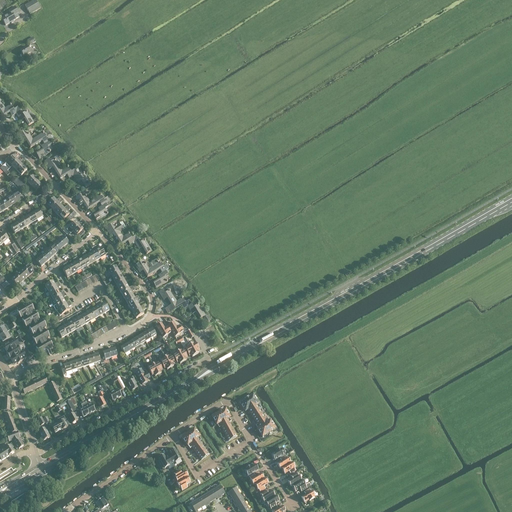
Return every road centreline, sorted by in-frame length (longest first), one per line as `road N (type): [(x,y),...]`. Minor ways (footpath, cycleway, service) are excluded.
road 1 (primary): [(511,199),(260,343)]
road 2 (residential): [(34,452),(208,360),(195,336)]
road 3 (residential): [(172,436),(69,510)]
road 4 (residential): [(128,331),(101,287),(76,302),(54,268)]
